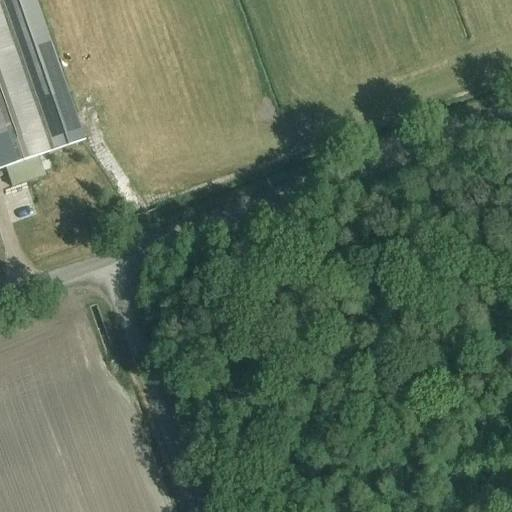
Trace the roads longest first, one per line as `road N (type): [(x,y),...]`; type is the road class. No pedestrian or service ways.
road 1 (unclassified): [(105,262),(511,107)]
road 2 (unclassified): [(198,511),(105,262)]
